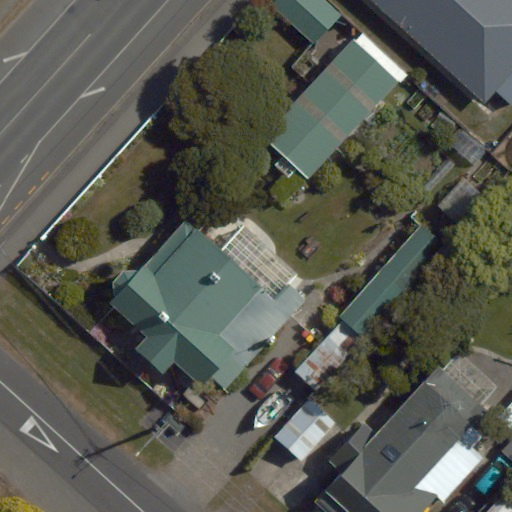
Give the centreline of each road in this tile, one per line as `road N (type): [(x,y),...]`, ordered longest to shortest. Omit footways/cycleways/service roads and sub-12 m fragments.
road 1 (residential): [(0,382),(143,511)]
road 2 (primary): [(123,0),(0,135)]
